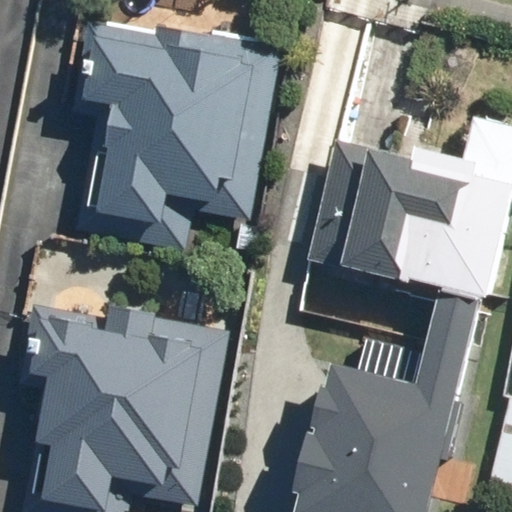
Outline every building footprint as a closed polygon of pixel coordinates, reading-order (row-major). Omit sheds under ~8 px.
[(284,49),(96,18),(81,109),(104,113),(85,226),(196,244),(202,208),(256,217),(284,49)] [(438,151),(343,131),(317,253),(499,291),(511,230),(511,118),(448,105),(438,151)] [(342,362),(303,511),(434,511),(486,310),(445,299),(424,382),(342,362)] [(118,317),(39,303),(25,381),(48,385),(26,511),(31,511),(130,511),(134,492),(203,504),(234,329),(163,317),(164,308),(121,301),(118,317)] [(511,412),(493,491),(511,495),(511,412)]
